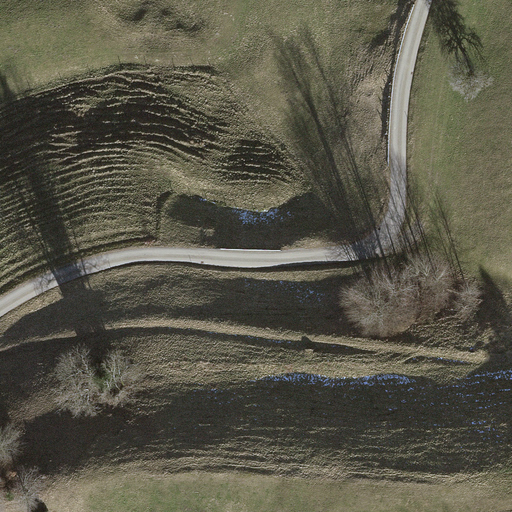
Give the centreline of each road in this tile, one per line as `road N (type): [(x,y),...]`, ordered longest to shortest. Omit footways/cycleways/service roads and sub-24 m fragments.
road 1 (unclassified): [(0,308),(54,278),(120,258),(313,256),(377,241),(397,205),(401,89),(424,0)]
road 2 (track): [(0,89),(108,53),(208,52),(225,38),(236,0)]
